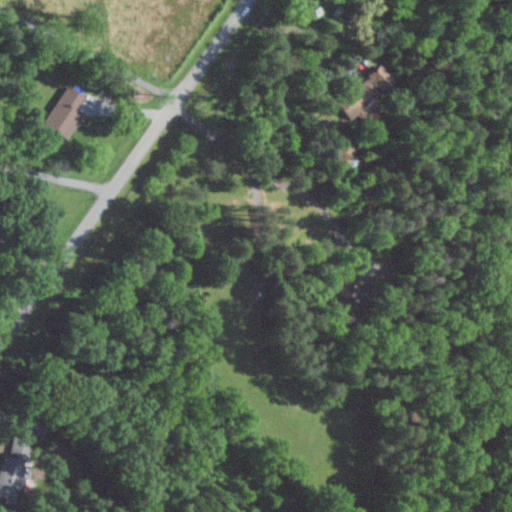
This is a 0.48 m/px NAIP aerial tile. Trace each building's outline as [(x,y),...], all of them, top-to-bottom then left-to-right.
[(342,99),(358,117),(380,97),(376,93),(391,78),(379,64),(342,99)] [(85,96),(66,84),(42,123),(66,137),(82,111),(77,108),(85,96)] [(342,160),(352,147),(338,137),(328,150),(342,160)] [(356,286),(345,282),(340,296),(335,294),(325,325),(343,331),(344,328),(354,331),(360,314),(347,310),(356,286)] [(0,467),(0,488),(7,489),(6,496),(21,498),(30,439),(12,437),(9,455),(2,454),(0,467)]
